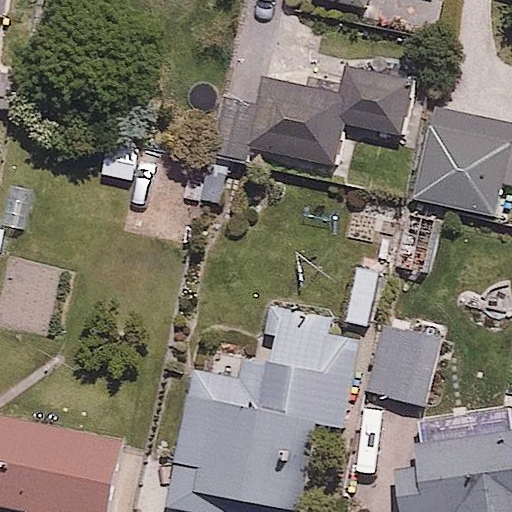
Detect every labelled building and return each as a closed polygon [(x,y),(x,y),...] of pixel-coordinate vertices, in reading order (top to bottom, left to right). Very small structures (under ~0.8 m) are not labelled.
[(289,0),(289,6),(360,22),(365,0),(289,0)] [(340,87),(261,76),(258,98),(211,92),(200,169),(337,189),(344,138),(399,146),(410,76),(343,66),(340,87)] [(511,166),(511,141),(425,125),(411,196),(503,214),(511,166)] [(427,273),(437,212),(405,207),(396,268),(427,273)] [(369,328),(385,263),(360,257),(345,322),(369,328)] [(184,365),(173,464),(202,467),(198,501),(297,511),(313,511),(323,423),(348,425),(357,338),(331,335),(333,315),(278,308),(274,351),(218,344),(215,368),(184,365)] [(428,408),(447,332),(385,318),(367,393),(428,408)] [(116,511),(128,435),(0,415),(0,509),(19,511),(116,511)] [(394,464),(399,511),(511,511),(511,429),(407,440),(410,463),(394,464)]
